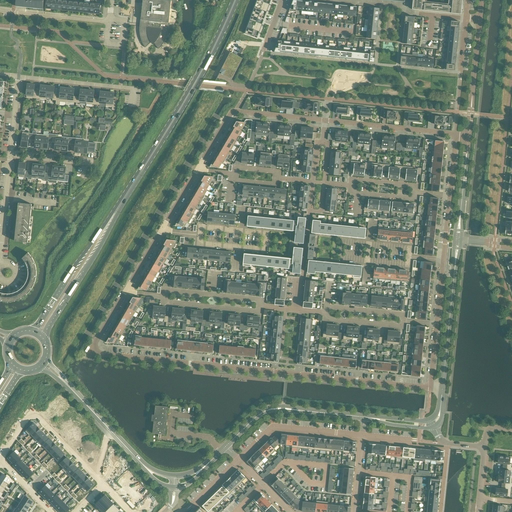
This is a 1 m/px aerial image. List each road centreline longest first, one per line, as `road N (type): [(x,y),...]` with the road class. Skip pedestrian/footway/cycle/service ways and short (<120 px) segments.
road 1 (residential): [(430,388),(93,349)]
road 2 (primary): [(234,0),(191,89),(115,212)]
road 3 (tertiary): [(225,447),(268,409),(363,416)]
road 4 (tertiary): [(457,238),(442,389)]
road 5 (primary): [(115,212),(33,331)]
road 6 (primary): [(41,336),(115,212)]
road 7 (residential): [(238,461),(276,426),(362,435)]
road 8 (residential): [(455,135),(325,121)]
road 9 (residential): [(0,10),(109,21),(111,0)]
